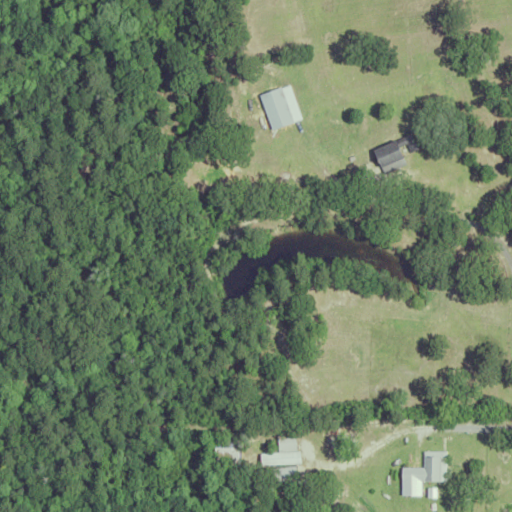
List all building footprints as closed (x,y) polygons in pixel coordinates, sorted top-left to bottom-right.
[(257,92),(279,84),(291,119),(269,127),(257,92)] [(404,161),(383,171),(371,147),(393,137),(416,127),(423,143),(407,150),(403,142),(397,145),(404,161)] [(266,434),(293,432),(294,449),(267,452),(266,434)] [(399,466),(421,466),(421,449),(444,449),(444,479),(399,479),(399,466)] [(275,451),(288,450),(288,461),(276,462),(275,451)] [(270,466),(294,464),(296,481),(272,483),(270,466)]
